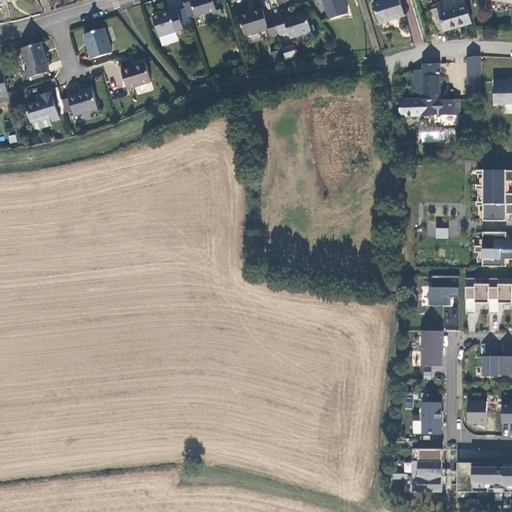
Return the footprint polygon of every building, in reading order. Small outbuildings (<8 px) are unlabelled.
[(215,7),(213,0),(192,0),(191,1),(184,4),(188,18),(196,16),(196,17),(213,12),(215,16),(222,14),(220,5),(215,7)] [(323,0),(328,17),(330,16),(331,19),(348,14),(343,0),(323,0)] [(383,0),(373,3),(379,23),(405,16),(399,0),(383,0)] [(445,32),(472,23),(464,0),(448,0),(436,4),(438,8),(429,11),(436,33),(445,31),(445,32)] [(278,36),(273,19),(266,21),(263,9),(239,17),(245,37),(268,30),(271,38),(278,36)] [(184,30),(178,10),(171,12),(170,11),(153,16),(159,37),(176,31),(176,33),(184,30)] [(273,19),(278,36),(288,33),(290,39),(312,32),(306,13),(284,20),(283,16),(273,19)] [(89,52),(91,59),(112,53),(105,28),(85,35),(90,51),(89,52)] [(25,71),(28,78),(49,72),(47,65),(48,64),(42,43),(23,49),(29,70),(25,71)] [(283,50),(285,59),(298,55),(295,47),(283,50)] [(283,50),(271,53),(274,63),(285,59),(283,50)] [(480,56),(468,58),(469,85),(480,84),(480,56)] [(231,60),(234,68),(241,66),(238,58),(231,60)] [(146,63),(122,70),(128,90),(151,82),(146,63)] [(440,63),(423,64),(423,70),(413,70),(414,100),(400,100),(400,116),(439,115),(460,116),(460,99),(443,99),(440,100),(440,93),(440,63)] [(0,98),(9,97),(8,92),(4,72),(0,72),(0,98)] [(495,104),(511,103),(511,83),(505,83),(505,81),(494,81),(495,104)] [(480,84),(469,85),(469,98),(481,98),(480,84)] [(93,90),(69,97),(69,99),(73,110),(75,117),(99,109),(93,90)] [(51,122),(60,119),(51,92),(41,95),(43,100),(26,106),(31,124),(33,123),(50,118),(51,122)] [(73,110),(69,99),(62,101),(66,112),(73,110)] [(51,122),(50,118),(33,123),(35,131),(52,126),(51,122)] [(449,229),(437,229),(436,239),(449,239),(449,229)] [(511,239),(506,240),(507,232),(483,232),(483,246),(475,246),(475,253),(483,253),(483,266),(506,267),(506,260),(511,259),(511,239)] [(452,298),(459,298),(460,276),(432,276),(432,288),(430,288),(429,306),(452,306),(452,298)] [(490,285),(476,284),(476,279),(467,279),(466,314),(476,314),(476,303),(490,304),(490,314),(499,314),(499,304),(511,303),(511,284),(499,285),(499,279),(490,279),(490,285)] [(443,331),(422,331),(422,366),(443,366),(443,331)] [(511,356),(500,357),(500,375),(511,375),(511,356)] [(500,375),(500,357),(484,357),(483,376),(500,377),(500,375)] [(487,401),(469,401),(469,424),(487,424),(487,401)] [(503,405),(502,424),(511,423),(511,401),(510,401),(510,405),(503,405)] [(442,403),(423,403),(423,412),(421,412),(421,421),(422,421),(422,435),(441,435),(441,421),(443,421),(443,412),(441,412),(442,403)] [(443,471),(443,450),(413,450),(413,492),(442,492),(443,476),(443,471)] [(458,477),(458,492),(511,492),(511,463),(458,463),(458,471),(458,477)]
